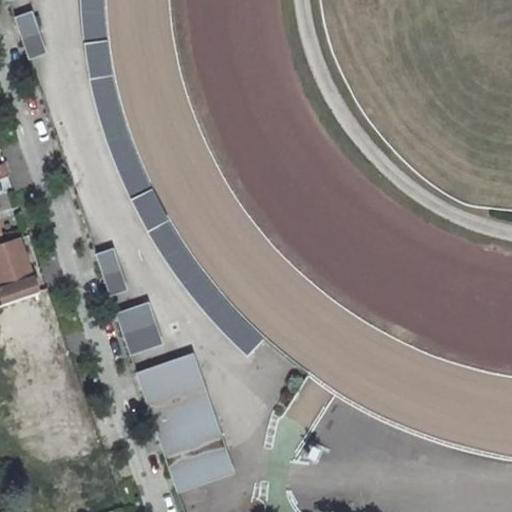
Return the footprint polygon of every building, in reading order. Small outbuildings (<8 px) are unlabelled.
[(226,328),(251,352),(262,339),(246,323),(220,295),(200,271),(183,246),(167,220),(153,193),(140,165),(129,136),(120,107),(113,77),(108,46),(102,0),(85,0),(86,15),(88,44),(100,43),(102,59),(106,74),(94,77),(101,108),(111,140),(121,168),(135,199),(146,193),(152,207),(160,222),(150,227),(169,257),(188,284),(209,310),(226,328)] [(44,48),(33,17),(16,23),(27,54),(44,48)] [(91,62),(94,77),(106,74),(102,59),(100,43),(88,44),(91,62)] [(0,179),(10,176),(7,165),(0,167),(0,179)] [(146,193),(135,199),(141,212),(150,227),(160,222),(152,207),(146,193)] [(0,304),(37,292),(18,238),(0,244),(0,304)] [(125,285),(114,253),(97,259),(108,291),(125,285)] [(160,339),(149,308),(117,318),(128,350),(160,339)] [(319,409),(387,405),(384,346),(336,349),(336,359),(347,359),(348,373),(317,375),(319,409)] [(185,397),(203,391),(190,354),(136,373),(170,475),(226,456),(210,408),(191,415),(185,397)] [(210,408),(203,391),(185,397),(191,415),(210,408)] [(87,511),(110,504),(93,456),(52,470),(58,488),(63,502),(66,511),(87,511)] [(176,492),(232,473),(226,456),(170,475),(176,492)] [(50,506),(63,502),(58,488),(45,492),(50,506)]
